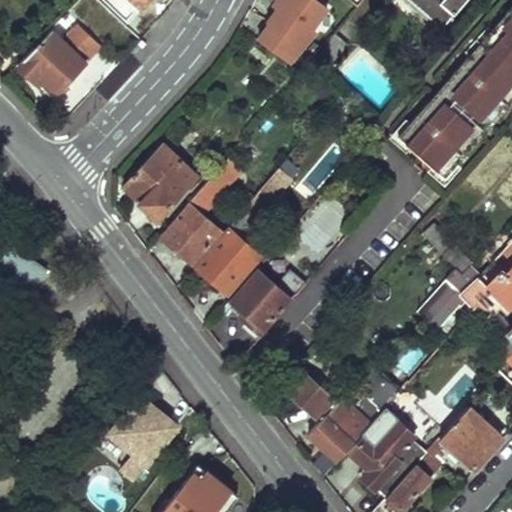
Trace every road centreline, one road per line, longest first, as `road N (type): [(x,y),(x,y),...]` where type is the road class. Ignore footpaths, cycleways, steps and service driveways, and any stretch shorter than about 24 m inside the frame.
road 1 (secondary): [(59,183),(297,489)]
road 2 (unknown): [(219,387),(386,205)]
road 3 (tertiary): [(59,183),(176,61),(217,0)]
